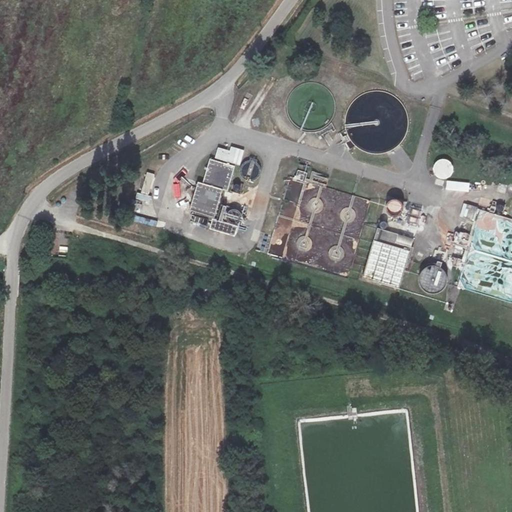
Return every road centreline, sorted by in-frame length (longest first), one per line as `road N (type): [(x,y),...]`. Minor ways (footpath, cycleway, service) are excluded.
road 1 (unclassified): [(288,0),(219,94),(36,193),(12,235),(0,455)]
road 2 (track): [(27,209),(501,361)]
road 3 (unknown): [(221,117),(166,184),(165,209),(185,231),(228,245),(243,241),(267,197),(279,147)]
road 4 (unknown): [(221,117),(279,147),(479,200)]
